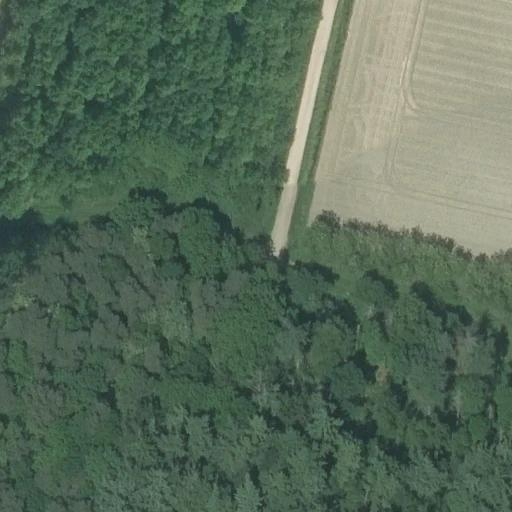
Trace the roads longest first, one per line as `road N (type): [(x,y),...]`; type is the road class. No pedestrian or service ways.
road 1 (track): [(266,266),(244,313),(136,427),(104,511)]
road 2 (track): [(266,266),(330,0)]
road 3 (track): [(511,355),(435,317),(266,266)]
